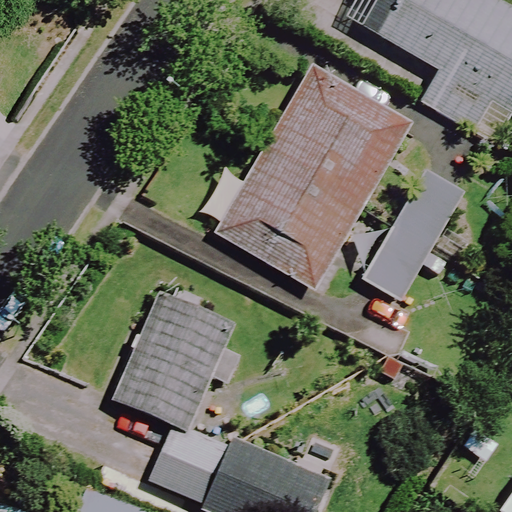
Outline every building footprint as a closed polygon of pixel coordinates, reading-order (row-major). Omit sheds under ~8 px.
[(361,0),(374,8),(358,34),(430,78),(413,106),(489,152),(507,123),(511,126),(511,16),(495,6),(498,0),(361,0)] [(408,131),(309,75),(213,244),(313,300),(408,131)] [(459,205),(423,183),(360,289),(397,310),(459,205)] [(208,386),(224,393),(246,346),(158,307),(112,410),(169,435),(144,497),(182,511),(317,511),(326,490),(186,434),(208,386)] [(511,511),(511,497),(501,511),(511,511)] [(112,511),(83,499),(78,511),(112,511)]
